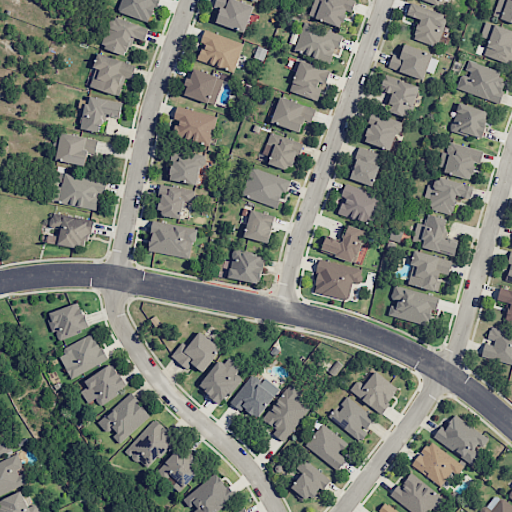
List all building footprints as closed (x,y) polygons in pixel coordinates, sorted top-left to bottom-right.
[(151,22),(157,0),(120,0),(117,12),(151,22)] [(216,23),(245,32),(253,4),(238,0),(215,0),(213,9),(220,10),(216,23)] [(314,0),(309,16),(341,28),(347,11),(351,12),(355,0),(314,0)] [(413,39),(437,46),(447,15),(411,3),(407,15),(419,19),(413,39)] [(101,48),(126,56),(132,37),(144,41),(148,28),(111,16),(101,48)] [(330,63),(335,47),(338,48),(343,35),(303,22),(294,51),(330,63)] [(511,30),(484,22),(480,36),(488,39),(483,56),(511,63),(511,30)] [(243,43),(204,29),(200,41),(203,43),(197,59),(233,72),(243,43)] [(392,53),(387,69),(424,79),(432,52),(403,44),(400,56),(392,53)] [(88,86),(119,96),(125,78),(131,80),(135,65),(98,54),(88,86)] [(289,90),(317,101),(323,85),(324,86),(330,71),(301,60),(289,90)] [(456,91),(498,101),(505,71),(467,62),(465,72),(461,72),(456,91)] [(214,105),(223,79),(192,68),(183,94),(214,105)] [(419,85),(384,75),(380,90),(393,94),(388,111),(409,118),(419,85)] [(122,103),(87,96),(80,128),(101,132),(104,115),(119,118),(122,103)] [(311,123),(316,108),(280,96),(271,122),(299,132),(303,120),(311,123)] [(489,112),(458,102),(449,129),(479,139),(489,112)] [(217,116),(176,106),(173,119),(176,120),(172,135),(210,144),(217,116)] [(391,151),(401,122),(373,112),(363,141),(391,151)] [(98,139),(61,132),(55,160),(85,166),(88,152),(96,153),(98,139)] [(303,143),(269,132),(263,153),(270,156),(268,164),(290,171),(296,151),(300,153),(303,143)] [(475,162),(479,164),(483,151),(449,141),(446,152),(441,151),(437,165),(444,167),(443,171),(470,180),(475,162)] [(372,186),(382,155),(359,147),(349,179),(372,186)] [(198,185),(203,155),(172,149),(170,160),(172,160),(169,180),(198,185)] [(290,180),(251,167),(241,196),(276,208),(282,191),(286,192),(290,180)] [(106,180),(63,174),(59,204),(96,209),(98,193),(104,194),(106,180)] [(451,215),(456,195),(470,199),(474,186),(437,177),(434,186),(427,184),(423,197),(430,199),(428,209),(451,215)] [(194,190),(161,184),(156,213),(181,217),(184,201),(191,203),(194,190)] [(338,213),(371,224),(380,196),(345,184),(341,196),(343,197),(338,213)] [(268,243),(275,216),(251,209),(243,236),(268,243)] [(91,218),(51,213),(49,227),(59,228),(57,245),(76,248),(76,245),(88,246),(91,218)] [(424,224),(416,222),(413,236),(423,239),(421,247),(454,256),(458,240),(443,236),(447,219),(427,213),(424,224)] [(191,258),(195,227),(153,222),(149,252),(191,258)] [(356,261),(364,230),(346,225),(342,241),(325,237),(321,252),(356,261)] [(265,256),(233,249),(227,277),(259,284),(265,256)] [(452,261),(415,250),(406,282),(436,291),(441,273),(448,275),(452,261)] [(348,300),(352,282),(359,283),(362,270),(320,260),(313,292),(348,300)] [(438,296),(394,285),(390,301),(391,301),(388,315),(431,326),(438,296)] [(46,313),(53,332),(55,331),(58,339),(89,329),(80,302),(46,313)] [(481,357),(511,364),(511,337),(511,340),(507,339),(509,331),(490,327),(486,341),(485,340),(481,357)] [(171,357),(188,368),(191,364),(203,372),(220,347),(198,331),(188,346),(181,342),(171,357)] [(57,351),(69,377),(106,360),(94,334),(57,351)] [(235,373),(240,367),(226,355),(199,385),(220,404),(242,379),(235,373)] [(84,379),(88,387),(81,391),(87,403),(96,398),(99,404),(127,388),(113,363),(84,379)] [(381,413),(399,388),(375,371),(364,385),(357,379),(349,390),(381,413)] [(232,403),(259,419),(278,389),(251,372),(232,403)] [(310,407),(297,397),(300,393),(288,384),(262,419),(276,429),(273,434),(284,442),(310,407)] [(97,422),(109,435),(110,434),(119,444),(151,415),(130,392),(97,422)] [(368,433),(364,430),(374,418),(346,395),(328,416),(360,442),(368,433)] [(433,437),(471,464),(489,439),(454,414),(445,428),(441,425),(433,437)] [(146,470),(176,439),(155,419),(125,449),(146,470)] [(346,459),(339,453),(347,443),(322,423),(305,445),(337,470),(346,459)] [(452,471),(457,475),(464,466),(429,440),(411,465),(441,487),(452,471)] [(179,492),(202,469),(180,447),(155,472),(168,485),(170,483),(179,492)] [(0,461),(0,492),(28,482),(23,470),(24,469),(18,455),(0,461)] [(301,472),(291,487),(312,502),(329,478),(302,458),(295,468),(301,472)] [(190,511),(215,511),(235,496),(216,472),(182,499),(191,510),(190,511)] [(389,497),(413,511),(430,511),(441,494),(408,474),(401,487),(397,484),(389,497)] [(511,511),(511,505),(495,496),(491,502),(493,503),(489,509),(483,506),(479,511),(511,511)] [(398,511),(385,502),(377,511),(398,511)]
